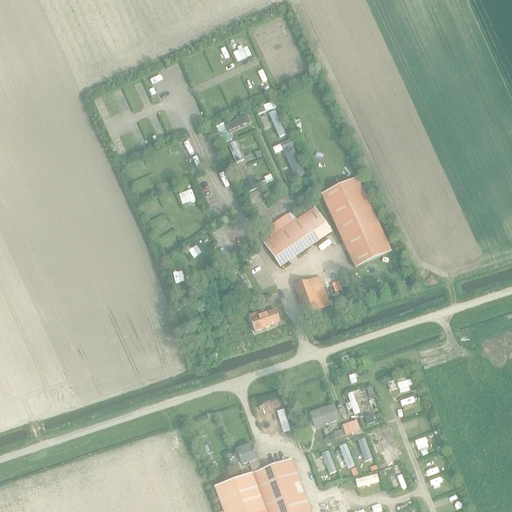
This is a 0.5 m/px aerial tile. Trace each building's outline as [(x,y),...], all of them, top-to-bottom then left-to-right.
[(270,104),(276,102),(274,96),(267,99),(270,104)] [(293,133),(284,136),(286,142),(295,139),(293,133)] [(278,147),(286,144),(283,137),(275,140),(278,147)] [(283,151),(295,179),(307,173),(295,146),(283,151)] [(269,176),(276,174),(274,167),(266,170),(269,176)] [(203,182),(208,179),(204,170),(199,173),(203,182)] [(321,194),(355,268),(392,251),(358,177),(321,194)] [(302,195),(309,190),(305,186),(299,190),(302,195)] [(281,269),(332,232),(314,207),(292,223),(286,214),(265,229),(271,237),(263,243),(281,269)] [(195,249),(202,243),(197,238),(190,243),(195,249)] [(294,287),(304,316),(329,307),(320,278),(294,287)] [(258,298),(261,305),(272,301),(270,294),(258,298)] [(255,332),(280,324),(275,311),(258,317),(256,312),(249,315),(255,332)] [(401,376),(404,386),(417,383),(415,373),(401,376)] [(357,409),(363,407),(358,386),(351,387),(357,409)] [(408,399),(419,395),(417,390),(406,393),(408,399)] [(329,422),(330,423),(338,420),(332,405),(309,413),(314,427),(329,422)] [(285,408),(279,410),(285,426),(291,423),(285,408)] [(426,412),(429,423),(436,421),(433,410),(426,412)] [(348,423),(351,433),(359,430),(356,420),(348,423)] [(335,439),(351,433),(348,423),(340,426),(341,430),(333,433),(335,439)] [(388,424),(378,427),(384,447),(394,444),(388,424)] [(438,432),(441,431),(439,427),(426,431),(429,441),(440,437),(438,432)] [(369,434),(362,437),(369,453),(376,450),(369,434)] [(350,438),(339,443),(342,450),(346,449),(351,460),(358,457),(350,438)] [(322,448),(330,469),(340,465),(332,444),(322,448)] [(291,460),(261,471),(258,462),(252,445),(237,451),(242,465),(249,463),(253,474),(214,488),(222,511),(310,511),(305,497),(291,460)] [(308,459),(311,469),(317,467),(313,458),(308,459)] [(429,471),(443,466),(442,461),(427,465),(429,471)] [(394,468),(397,481),(409,478),(406,466),(394,468)] [(362,473),(363,479),(383,475),(382,468),(362,473)] [(381,499),(370,504),(373,510),(383,505),(381,499)]
